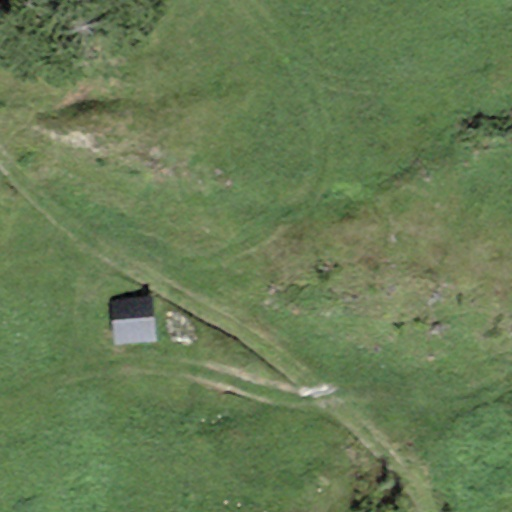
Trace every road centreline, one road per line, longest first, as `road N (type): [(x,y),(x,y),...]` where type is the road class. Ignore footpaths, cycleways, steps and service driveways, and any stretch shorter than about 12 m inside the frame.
road 1 (track): [(0,157),(27,196),(194,298),(361,417),(411,511)]
road 2 (track): [(361,417),(511,378)]
